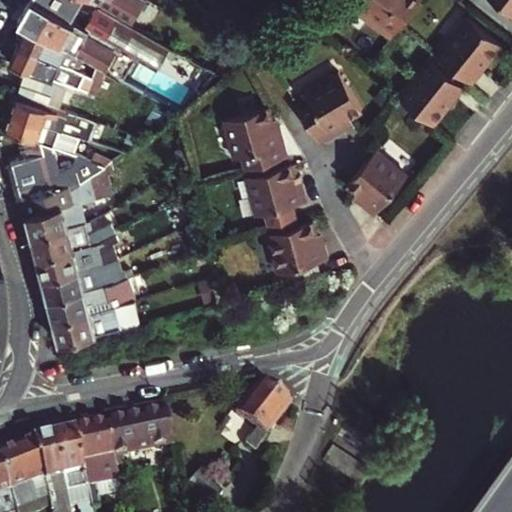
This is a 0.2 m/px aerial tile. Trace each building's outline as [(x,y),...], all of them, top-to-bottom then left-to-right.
[(20,17),(29,22),(64,43),(77,20),(42,0),(29,0),(26,6),(20,17)] [(86,55),(101,64),(183,112),(186,110),(226,77),(136,26),(122,17),(92,0),(42,0),(77,20),(64,43),(86,55)] [(127,9),(122,17),(136,26),(141,17),(136,14),(144,0),(100,0),(115,8),(117,4),(127,9)] [(349,0),(348,2),(386,28),(397,11),(404,0),(349,0)] [(465,2),(434,40),(469,68),(500,30),(465,2)] [(29,22),(20,42),(79,69),(86,55),(64,43),(29,22)] [(20,42),(12,62),(72,83),(79,69),(20,42)] [(425,47),(397,87),(434,113),(462,73),(425,47)] [(296,100),(320,137),(348,120),(344,114),(352,110),(362,104),(337,65),(303,87),(307,93),(296,100)] [(17,100),(12,113),(44,123),(59,128),(71,132),(89,138),(93,127),(99,129),(101,122),(19,94),(17,100)] [(245,161),(247,167),(289,154),(279,123),(271,125),(269,117),(265,105),(223,118),(235,156),(243,154),(245,161)] [(356,115),(352,110),(344,114),(348,120),(356,115)] [(12,113),(7,128),(38,139),(44,123),(12,113)] [(271,125),(279,123),(277,114),(269,117),(271,125)] [(44,123),(38,139),(53,145),(59,128),(44,123)] [(99,129),(93,127),(89,138),(94,140),(99,129)] [(65,149),(68,139),(71,132),(59,128),(53,145),(65,149)] [(90,147),(68,139),(65,149),(77,154),(87,157),(90,147)] [(375,144),(347,180),(357,189),(363,193),(360,198),(375,211),(408,170),(375,144)] [(21,194),(54,186),(49,168),(46,153),(13,161),(21,194)] [(74,165),(74,166),(80,179),(80,181),(89,175),(98,169),(105,164),(87,157),(77,154),(74,165)] [(235,156),(237,163),(245,161),(243,154),(235,156)] [(287,162),(245,175),(257,213),(306,198),(301,181),(293,183),(290,174),(287,162)] [(49,168),(54,186),(55,189),(80,179),(74,166),(57,172),(56,167),(49,168)] [(298,172),(290,174),(293,183),(301,181),(298,172)] [(26,216),(32,236),(93,221),(87,197),(100,194),(89,175),(80,181),(80,179),(55,189),(19,198),(25,212),(26,216)] [(363,193),(357,189),(354,193),(360,198),(363,193)] [(34,246),(38,257),(76,247),(91,243),(93,243),(89,229),(95,227),(114,216),(111,210),(93,221),(32,236),(34,246)] [(313,218),(270,231),(282,271),(331,256),(326,237),(319,239),(316,231),(313,218)] [(323,229),(316,231),(319,239),(326,237),(323,229)] [(40,268),(43,278),(81,268),(76,247),(38,257),(40,268)] [(86,285),(81,268),(43,278),(46,290),(49,300),(87,290),(107,284),(110,284),(109,279),(86,285)] [(52,310),(55,321),(92,310),(112,305),(115,304),(136,298),(130,276),(110,284),(107,284),(87,290),(49,300),(52,310)] [(136,298),(115,304),(120,327),(142,321),(136,298)] [(92,310),(55,321),(58,333),(60,342),(120,327),(115,304),(112,305),(92,310)] [(258,447),(293,402),(263,379),(253,390),(236,412),(258,429),(250,441),(258,447)] [(173,444),(165,409),(139,414),(146,450),(173,444)] [(146,450),(139,414),(107,421),(114,457),(116,466),(124,465),(122,455),(146,450)] [(90,425),(74,429),(88,497),(90,506),(100,504),(95,482),(119,477),(116,466),(114,457),(107,421),(90,425)] [(65,431),(54,433),(63,476),(62,476),(68,501),(88,497),(74,429),(65,431)] [(34,437),(33,438),(41,466),(50,503),(51,508),(69,504),(68,501),(62,476),(63,476),(54,433),(45,435),(34,437)] [(41,466),(33,438),(16,445),(0,451),(0,452),(14,489),(17,501),(19,511),(50,503),(41,466)] [(0,507),(17,501),(14,489),(0,452),(0,507)] [(198,473),(186,487),(194,511),(207,511),(222,493),(198,473)] [(88,497),(68,501),(69,504),(71,511),(84,509),(84,507),(89,506),(89,508),(91,508),(90,506),(88,497)]
